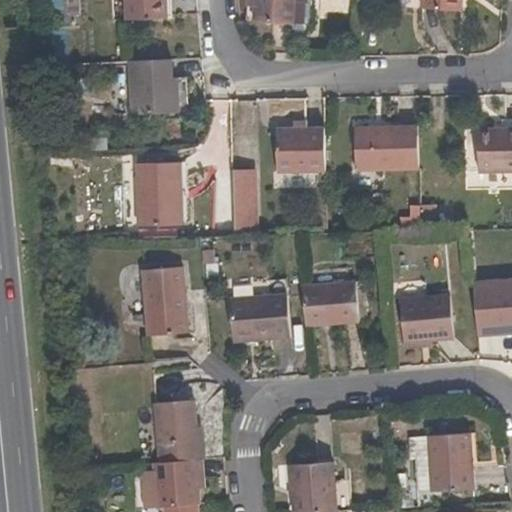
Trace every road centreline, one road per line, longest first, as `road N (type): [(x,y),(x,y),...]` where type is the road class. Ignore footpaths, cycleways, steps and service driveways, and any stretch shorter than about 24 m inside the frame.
road 1 (residential): [(219,0),(219,35),(238,85),(269,98),(479,93),(511,72)]
road 2 (residential): [(255,511),(250,464),(259,433),(281,411),(482,391),(511,419)]
road 3 (secondary): [(0,376),(13,511)]
